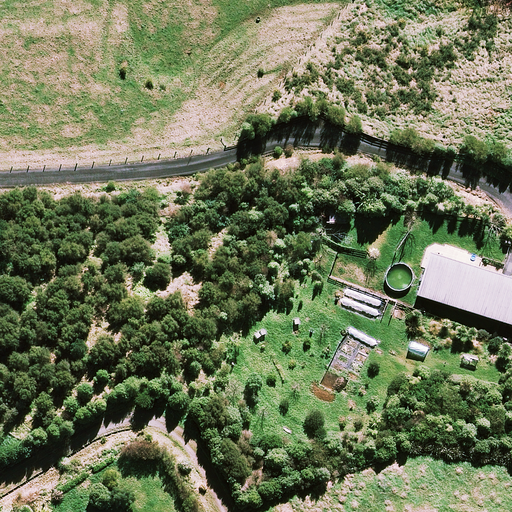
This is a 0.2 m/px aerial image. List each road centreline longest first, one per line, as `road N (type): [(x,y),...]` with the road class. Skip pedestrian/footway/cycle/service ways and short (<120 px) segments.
road 1 (track): [(0,186),(293,145),(386,151),(511,200)]
road 2 (track): [(0,487),(89,432),(151,422),(191,450),(215,511)]
